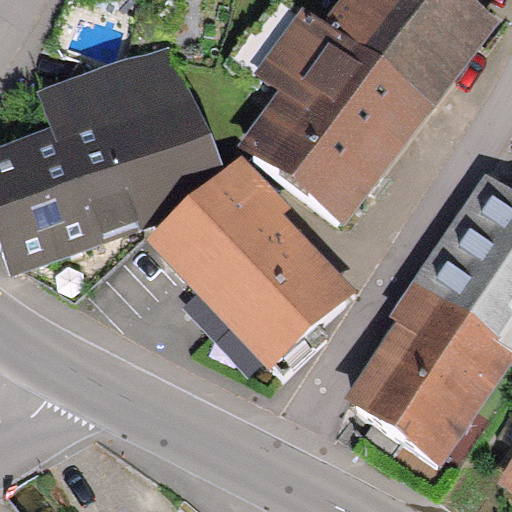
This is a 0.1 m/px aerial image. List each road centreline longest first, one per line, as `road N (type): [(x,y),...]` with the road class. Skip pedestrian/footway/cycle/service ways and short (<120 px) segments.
road 1 (residential): [(253,462),(357,328),(511,84)]
road 2 (secondary): [(78,376),(253,462)]
